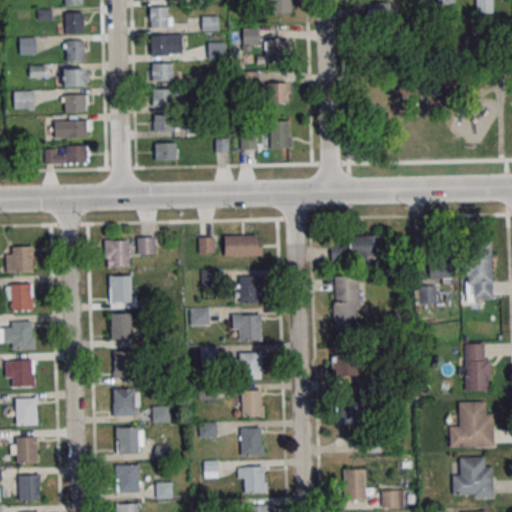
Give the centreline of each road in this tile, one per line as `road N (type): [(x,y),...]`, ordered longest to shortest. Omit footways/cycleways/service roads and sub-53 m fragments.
road 1 (tertiary): [(0,199),(511,188)]
road 2 (residential): [(304,511),(294,193)]
road 3 (residential): [(77,511),(67,198)]
road 4 (residential): [(121,196),(115,0)]
road 5 (residential): [(330,191),(327,0)]
